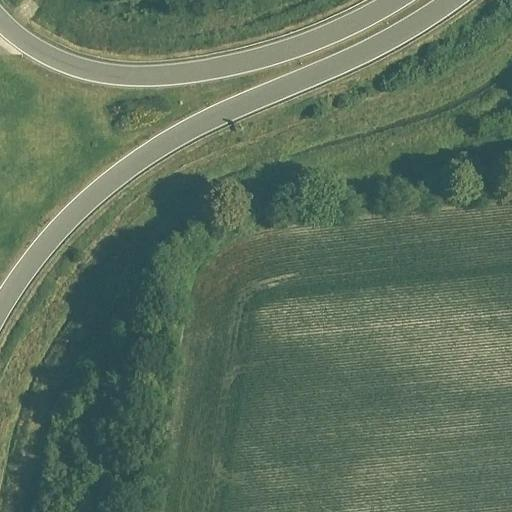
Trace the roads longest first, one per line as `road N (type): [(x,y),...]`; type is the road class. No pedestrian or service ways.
road 1 (motorway): [(0,307),(98,189),(144,158),(361,57),(459,0)]
road 2 (motorway): [(409,0),(256,65),(179,77),(114,78),(59,64),(0,21)]
